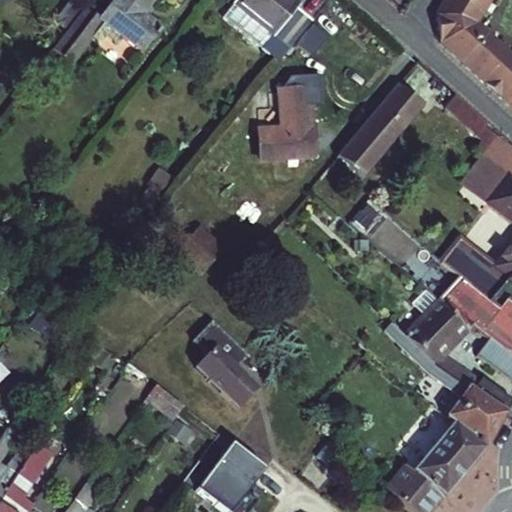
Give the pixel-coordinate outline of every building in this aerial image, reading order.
[(180,0),(111,0),(92,24),(79,14),(47,55),(54,63),(71,61),(85,43),(88,47),(94,47),(98,43),(110,51),(117,43),(133,57),(154,33),(139,19),(153,0),(162,0),(173,8),(180,0)] [(281,0),(241,0),(219,28),(274,73),(310,29),(294,16),(297,12),(281,0)] [(444,53),(511,111),(511,65),(479,38),(497,0),(452,0),(441,23),(444,53)] [(381,100),(322,169),(348,191),(406,123),(381,100)] [(305,102),(274,102),(274,139),(252,139),(252,168),(306,168),(305,102)] [(511,231),(511,194),(511,193),(511,164),(498,155),(467,201),(511,231)] [(194,236),(175,258),(198,279),(218,257),(194,236)] [(502,303),(511,311),(511,264),(500,280),(511,288),(502,303)] [(511,364),(511,311),(502,303),(495,313),(455,279),(432,303),(466,333),(471,330),(491,347),(511,364)] [(473,405),(483,391),(472,386),(440,360),(466,333),(432,303),(393,345),(403,355),(423,378),(473,405)] [(199,359),(188,372),(231,413),(250,392),(228,372),(240,359),(203,325),(185,345),(199,359)] [(511,393),(511,364),(491,347),(477,363),(511,393)] [(444,430),(476,458),(510,410),(483,391),(473,405),(423,378),(403,355),(393,363),(414,387),(451,405),(436,424),(444,430)] [(147,386),(137,401),(165,421),(175,407),(147,386)] [(404,511),(429,511),(476,458),(444,430),(407,474),(401,468),(381,492),(404,511)] [(257,471),(225,444),(189,492),(216,511),(243,511),(250,502),(236,492),(244,481),(248,483),(257,471)] [(18,511),(26,501),(41,477),(16,461),(7,476),(0,487),(0,511),(18,511)] [(67,511),(72,505),(77,508),(89,491),(76,482),(54,511),(67,511)] [(26,501),(18,511),(39,511),(40,511),(26,501)]
